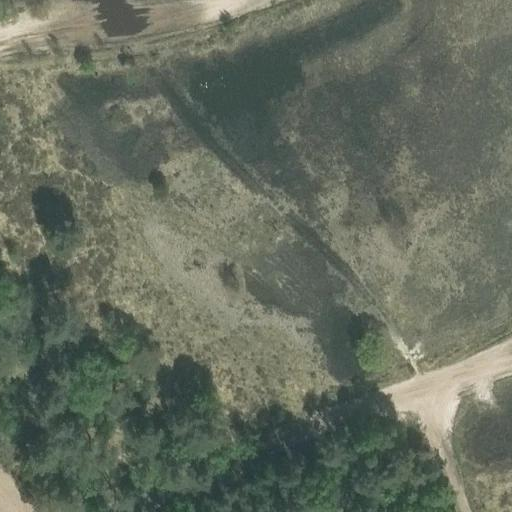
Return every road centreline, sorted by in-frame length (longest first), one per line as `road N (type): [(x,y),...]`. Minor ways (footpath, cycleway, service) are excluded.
road 1 (track): [(511,359),(128,511)]
road 2 (track): [(0,44),(123,29),(212,0)]
